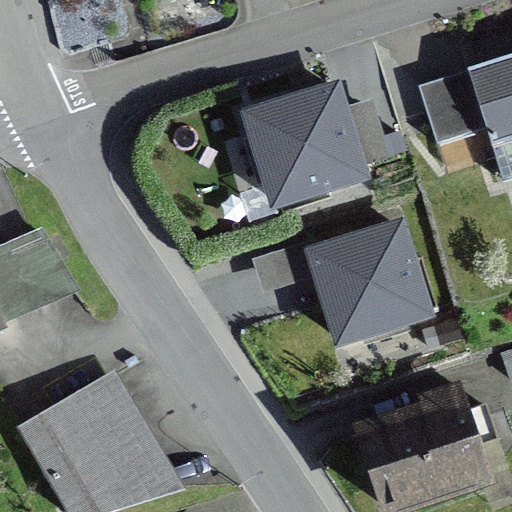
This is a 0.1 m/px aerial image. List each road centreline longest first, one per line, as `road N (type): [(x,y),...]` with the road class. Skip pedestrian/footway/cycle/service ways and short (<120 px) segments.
road 1 (residential): [(44,118),(107,231),(294,511)]
road 2 (residential): [(44,118),(393,0)]
road 3 (residential): [(2,0),(44,118)]
